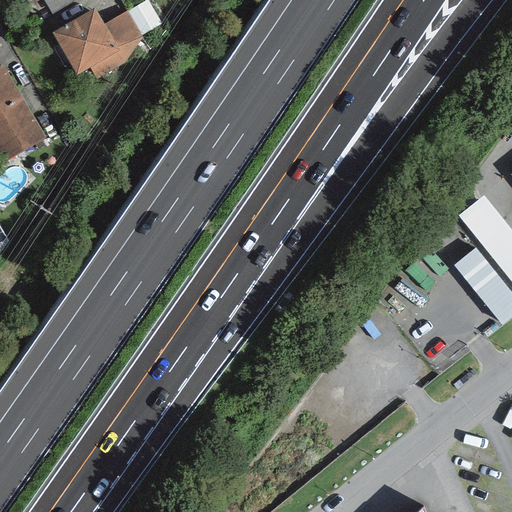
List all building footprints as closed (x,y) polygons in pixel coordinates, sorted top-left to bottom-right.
[(89,5),(86,0),(46,0),(60,22),(89,5)] [(60,22),(53,27),(77,68),(89,62),(97,75),(124,61),(115,47),(119,45),(104,21),(94,4),(89,5),(60,22)] [(115,47),(124,61),(141,35),(127,9),(104,21),(119,45),(115,47)] [(0,158),(2,161),(46,135),(3,63),(0,64),(0,158)] [(511,226),(484,192),(458,212),(511,278),(511,226)] [(511,314),(511,290),(475,244),(453,262),(502,322),(511,314)] [(429,511),(424,500),(412,511),(429,511)]
